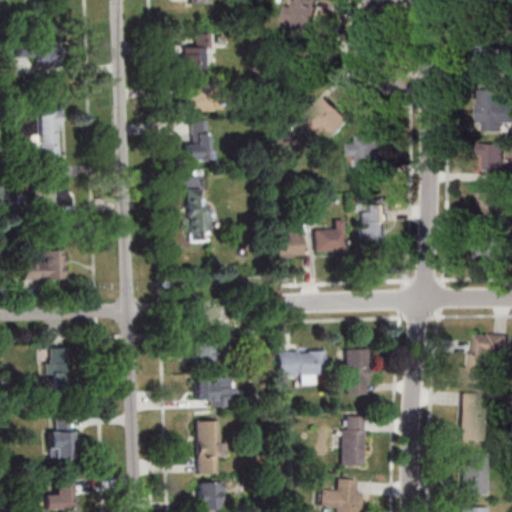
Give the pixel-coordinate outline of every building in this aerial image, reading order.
[(292,0),(285,32),(309,38),(318,0),(292,0)] [(511,0),(476,0),(477,18),(511,17),(511,0)] [(193,34),(193,46),(181,46),(182,74),(202,74),(202,47),(211,47),(210,33),(193,34)] [(16,57),(33,56),(33,63),(55,62),(54,40),(16,41),(16,57)] [(500,74),(500,42),(473,42),(473,74),(500,74)] [(182,110),(207,111),(207,89),(182,88),(182,110)] [(478,130),(503,130),(503,89),(478,89),(478,130)] [(350,119),(325,97),(302,123),(315,134),(320,128),(333,138),(350,119)] [(39,161),(61,161),(60,109),(36,109),(36,132),(27,132),(27,150),(38,150),(39,161)] [(189,120),(206,119),(207,149),(207,158),(184,159),(183,144),(190,143),(189,120)] [(356,134),(356,143),(347,143),(347,157),(358,157),(358,172),(382,172),(382,134),(356,134)] [(506,143),(479,143),(479,172),(506,172),(506,143)] [(37,179),(37,209),(64,209),(64,179),(37,179)] [(204,241),(204,232),(207,232),(205,189),(185,190),(187,242),(204,241)] [(506,191),(478,191),(478,216),(506,216),(506,191)] [(324,214),(324,198),(309,198),(309,214),(324,214)] [(358,212),(358,242),(385,243),(386,202),(368,202),(368,212),(358,212)] [(314,230),(314,251),(344,251),(344,219),(334,219),(334,230),(314,230)] [(285,237),(276,237),(276,258),(303,258),(303,230),(285,230),(285,237)] [(506,246),(479,237),(473,256),(500,264),(506,246)] [(63,279),(63,250),(40,251),(40,261),(21,261),(22,279),(63,279)] [(462,381),(491,382),(492,351),(507,352),(508,334),(473,332),(471,366),(463,365),(462,381)] [(191,364),(212,364),(212,342),(191,342),(191,364)] [(49,363),(44,363),(44,375),(50,375),(51,390),(69,390),(68,347),(49,347),(49,363)] [(345,394),(369,394),(369,349),(345,349),(345,394)] [(325,350),(277,350),(277,374),(298,374),(298,384),(314,384),(314,373),(325,373),(325,350)] [(207,406),(229,406),(229,378),(193,378),(193,400),(207,400),(207,406)] [(461,440),(485,440),(485,393),(461,393),(461,440)] [(340,465),(363,465),(363,416),(340,416),(340,465)] [(48,458),(70,458),(70,420),(53,420),(53,430),(48,430),(48,458)] [(195,472),(215,472),(215,457),(224,457),(224,441),(217,441),(217,420),(195,421),(195,472)] [(486,494),(486,452),(461,452),(461,494),(486,494)] [(335,490),(319,489),(319,507),(334,508),(333,511),(358,511),(359,479),(335,479),(335,490)] [(221,482),(197,482),(197,509),(221,509),(221,482)] [(42,494),(42,509),(73,509),(73,483),(53,483),(53,494),(42,494)]
